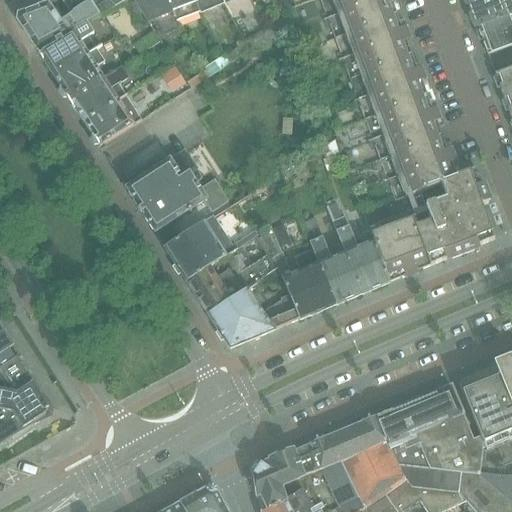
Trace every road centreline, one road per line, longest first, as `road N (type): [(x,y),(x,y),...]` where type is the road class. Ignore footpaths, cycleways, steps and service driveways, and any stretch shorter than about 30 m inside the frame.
road 1 (secondary): [(225,401),(0,55)]
road 2 (residential): [(224,465),(511,336)]
road 3 (tertiary): [(511,272),(225,401)]
road 4 (tertiary): [(235,419),(511,296)]
road 5 (secondary): [(0,241),(137,449)]
road 6 (residential): [(511,203),(432,0)]
